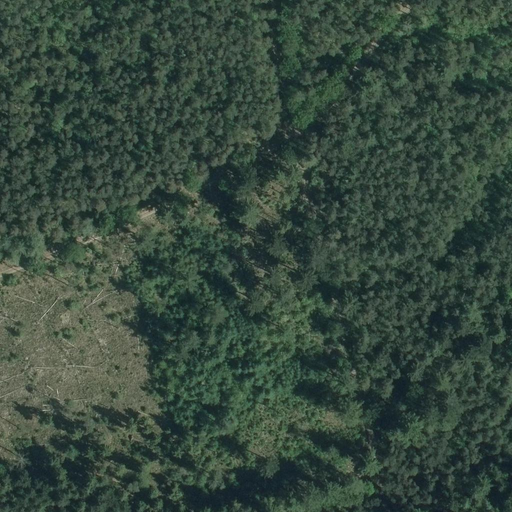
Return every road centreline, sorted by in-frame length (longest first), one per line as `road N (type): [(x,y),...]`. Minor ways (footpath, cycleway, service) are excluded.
road 1 (track): [(293,139),(99,236),(0,275)]
road 2 (track): [(293,139),(358,401)]
road 3 (track): [(293,139),(418,0)]
road 4 (track): [(275,0),(293,139)]
